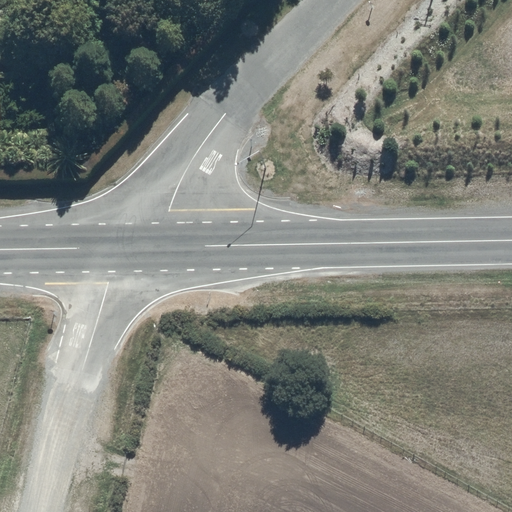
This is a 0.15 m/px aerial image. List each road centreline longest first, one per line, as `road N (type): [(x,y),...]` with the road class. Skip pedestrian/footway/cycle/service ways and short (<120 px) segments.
road 1 (trunk): [(511,237),(133,243)]
road 2 (unclassified): [(133,243),(220,115),(330,0)]
road 3 (unclassified): [(50,511),(110,280),(133,243)]
road 4 (trunk): [(133,243),(0,246)]
